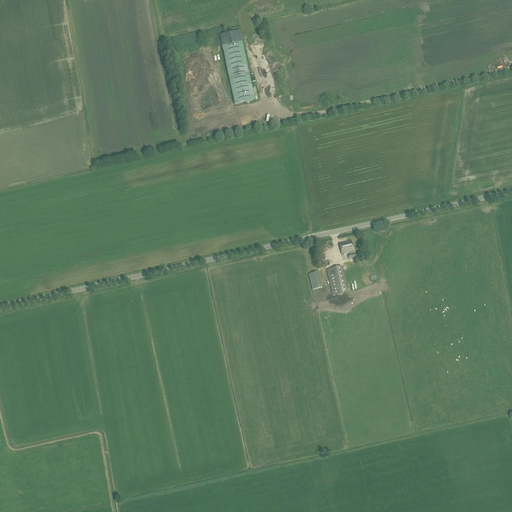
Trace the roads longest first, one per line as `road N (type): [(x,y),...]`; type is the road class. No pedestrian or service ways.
road 1 (tertiary): [(0,309),(511,193)]
road 2 (unknown): [(511,67),(274,120)]
